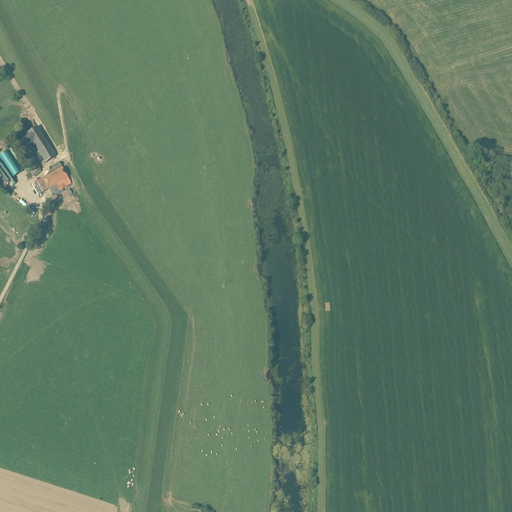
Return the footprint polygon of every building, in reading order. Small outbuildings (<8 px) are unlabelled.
[(75,105),(78,103),(70,90),(67,92),(75,105)] [(56,157),(37,127),(27,134),(33,143),(46,163),(56,157)] [(27,134),(21,139),(15,143),(28,160),(34,155),(27,147),(33,143),(27,134)] [(34,155),(28,160),(27,161),(32,171),(33,174),(34,174),(41,170),(34,155)] [(71,184),(59,163),(49,168),(52,173),(43,178),(49,189),(52,195),(71,184)] [(43,178),(33,184),(39,195),(49,189),(43,178)]
